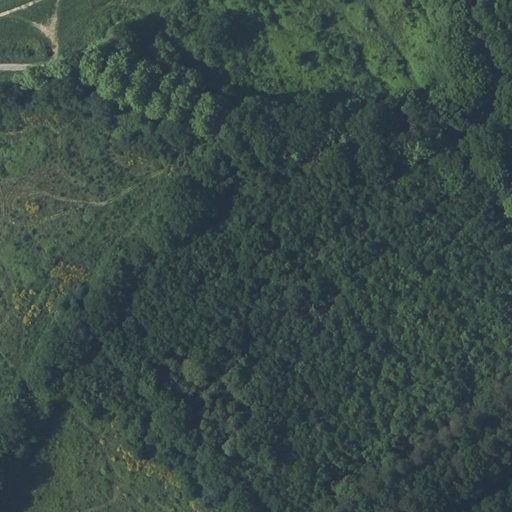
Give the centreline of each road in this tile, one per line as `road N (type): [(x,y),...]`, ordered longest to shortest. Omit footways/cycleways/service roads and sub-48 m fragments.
road 1 (unclassified): [(0,65),(133,79),(238,128)]
road 2 (track): [(238,128),(299,138),(450,133)]
